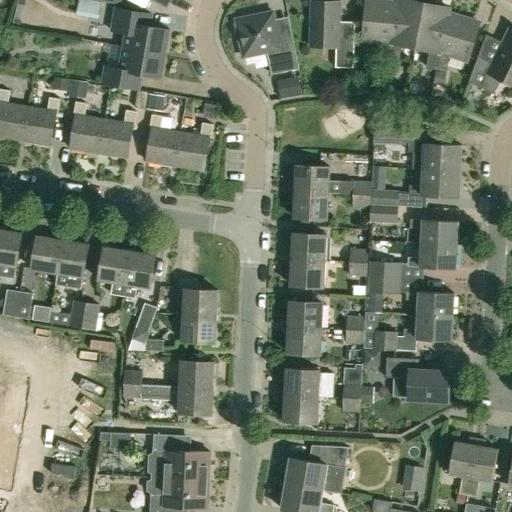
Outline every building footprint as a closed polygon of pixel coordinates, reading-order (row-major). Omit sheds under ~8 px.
[(18,0),(12,23),(21,25),(26,1),(21,0),(18,0)] [(335,67),(353,68),(354,22),(339,21),(340,2),(334,1),(334,0),(316,0),(317,1),(311,1),(310,47),(335,47),(335,67)] [(366,0),(363,40),(382,42),(379,58),(385,59),(396,3),(366,0)] [(401,45),(415,48),(424,3),(406,0),(398,0),(398,3),(396,3),(385,59),(398,62),(401,45)] [(426,68),(438,70),(449,14),(448,13),(449,8),(424,3),(415,48),(430,51),(426,68)] [(126,33),(123,46),(165,54),(169,30),(149,26),(151,15),(115,8),(111,31),(126,33)] [(279,44),(273,12),(235,20),(243,57),(266,52),(271,75),(298,69),(293,41),(279,44)] [(449,55),(467,61),(479,23),(449,14),(438,70),(445,71),(449,55)] [(511,29),(510,29),(493,64),(478,57),(469,82),(493,93),(501,80),(511,84),(511,29)] [(105,66),(102,83),(138,90),(141,74),(161,77),(165,54),(123,46),(119,69),(105,66)] [(277,81),(281,98),(302,94),(299,76),(277,81)] [(54,77),(52,89),(69,92),(71,80),(54,77)] [(86,99),(89,82),(71,80),(69,96),(86,99)] [(0,136),(22,140),(27,107),(8,103),(10,91),(0,89),(0,136)] [(135,107),(145,109),(148,92),(137,90),(135,107)] [(149,94),(147,109),(163,111),(165,96),(149,94)] [(47,110),(27,107),(22,140),(50,145),(56,111),(58,112),(60,99),(49,97),(47,110)] [(70,148),(99,153),(104,120),(85,116),(87,104),(76,102),(74,114),(76,115),(70,148)] [(203,117),(216,119),(219,106),(206,103),(203,117)] [(124,123),(104,120),(99,153),(127,158),(132,124),(135,125),(137,112),(126,110),(124,123)] [(146,161),(175,166),(180,132),(161,129),(163,117),(152,115),(150,127),(152,128),(146,161)] [(200,136),(180,132),(175,166),(203,171),(209,137),(211,137),(213,125),(202,123),(200,136)] [(374,127),(372,143),(400,145),(402,129),(374,127)] [(461,145),(408,143),(408,151),(414,152),(413,169),(423,169),(460,171),(461,145)] [(120,178),(121,165),(108,163),(106,177),(120,178)] [(296,165),(295,191),(329,193),(340,194),(341,181),(329,180),(330,167),(296,165)] [(409,194),(421,195),(459,197),(460,171),(423,169),(422,186),(410,186),(409,194)] [(354,173),(353,195),(371,196),(372,185),(371,173),(354,173)] [(385,186),(372,185),(371,196),(371,204),(398,206),(398,191),(385,190),(385,186)] [(328,219),(329,193),(295,191),(293,217),(328,219)] [(352,208),(370,208),(371,204),(371,196),(353,195),(352,208)] [(369,222),(397,223),(398,206),(371,204),(370,208),(369,222)] [(422,229),(421,242),(456,244),(458,221),(410,218),(410,228),(422,229)] [(21,233),(0,229),(0,274),(1,274),(1,271),(15,273),(21,233)] [(292,233),(291,259),(326,261),(327,235),(292,233)] [(56,285),(64,240),(37,236),(32,269),(58,273),(56,285)] [(81,289),(82,277),(83,277),(89,244),(64,240),(56,285),(81,289)] [(408,266),(420,266),(455,269),(456,244),(421,242),(420,258),(408,258),(408,266)] [(111,294),(122,296),(129,251),(104,247),(98,280),(113,282),(111,294)] [(350,262),(368,263),(368,261),(369,261),(369,249),(350,249),(350,262)] [(137,286),(150,288),(155,255),(129,251),(122,296),(135,298),(137,286)] [(325,286),(326,261),(291,259),(290,285),(325,286)] [(368,261),(368,263),(367,276),(400,277),(401,262),(369,261),(368,261)] [(366,276),(367,276),(368,263),(350,262),(349,275),(366,276)] [(400,277),(367,276),(366,276),(365,297),(365,312),(374,312),(374,313),(382,313),(383,293),(399,294),(400,277)] [(184,289),(183,315),(217,316),(218,290),(198,289),(199,279),(180,279),(180,289),(184,289)] [(3,314),(16,317),(20,292),(7,290),(3,314)] [(418,300),(418,314),(453,316),(454,293),(407,291),(406,300),(418,300)] [(16,317),(29,319),(32,294),(20,292),(16,317)] [(69,327),(83,329),(87,303),(74,300),(69,327)] [(289,301),(288,327),(322,329),(323,303),(289,301)] [(103,313),(99,313),(100,305),(87,303),(83,329),(96,331),(96,329),(100,328),(103,313)] [(137,327),(148,332),(157,308),(145,303),(136,327),(137,327)] [(362,348),(396,350),(397,332),(373,331),(374,313),(374,312),(365,312),(365,317),(364,331),(364,344),(363,344),(362,348)] [(404,338),(416,339),(451,341),(453,316),(418,314),(417,330),(405,329),(404,338)] [(183,315),(182,341),(216,342),(217,316),(183,315)] [(347,317),(347,330),(364,331),(365,317),(347,317)] [(144,343),(146,339),(148,332),(137,327),(129,349),(146,350),(146,344),(144,343)] [(321,355),(322,329),(288,327),(287,353),(321,355)] [(346,343),(363,344),(364,344),(364,331),(347,330),(334,330),(333,338),(346,339),(346,343)] [(163,351),(163,340),(146,339),(146,344),(146,350),(163,351)] [(387,377),(395,377),(394,395),(409,396),(409,399),(450,400),(451,372),(419,371),(420,360),(387,358),(387,377)] [(181,360),(180,387),(213,388),(215,362),(181,360)] [(344,382),(362,383),(362,365),(356,365),(342,364),(342,371),(344,372),(344,382)] [(334,373),(320,373),(320,370),(286,369),(284,395),(319,396),(333,397),(334,373)] [(0,370),(0,490),(9,492),(29,377),(11,374),(11,373),(0,370)] [(125,371),(124,384),(141,385),(142,372),(125,371)] [(361,399),(361,386),(362,383),(344,382),(338,382),(337,390),(343,390),(343,398),(361,399)] [(179,397),(179,412),(212,414),(213,388),(180,387),(141,385),(124,384),(123,396),(140,397),(140,399),(171,400),(171,397),(179,397)] [(375,387),(361,386),(361,399),(361,403),(374,404),(375,387)] [(318,422),(319,396),(284,395),(283,421),(318,422)] [(360,412),(361,403),(361,399),(343,398),(344,411),(360,412)] [(154,434),(153,450),(153,453),(149,455),(148,472),(152,474),(152,477),(208,480),(210,452),(184,451),(185,436),(154,434)] [(459,493),(468,495),(477,446),(455,442),(449,474),(463,476),(459,493)] [(341,494),(349,447),(345,447),(311,445),(308,461),(290,458),(286,483),(321,490),(341,494)] [(480,479),(493,482),(499,450),(477,446),(468,495),(477,496),(480,479)] [(429,489),(434,467),(419,464),(414,486),(429,489)] [(207,508),(208,480),(152,477),(151,480),(148,481),(147,491),(150,493),(149,511),(180,511),(181,507),(207,508)] [(297,511),(334,511),(335,506),(319,504),(321,490),(286,483),(281,509),(297,511)] [(457,494),(455,503),(465,504),(466,495),(457,494)]
